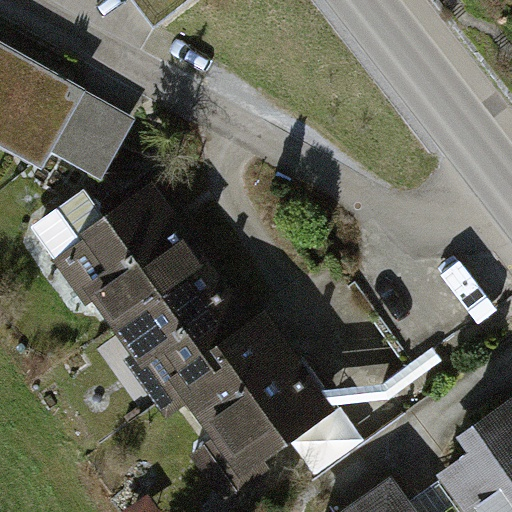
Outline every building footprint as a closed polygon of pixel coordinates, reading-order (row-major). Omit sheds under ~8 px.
[(44,154),(93,181),(125,122),(0,54),(0,149),(30,167),(44,154)] [(199,240),(159,185),(62,256),(102,311),(199,240)] [(240,295),(199,240),(102,311),(143,366),(240,295)] [(426,351),(484,308),(445,256),(388,300),(426,351)] [(280,350),(240,295),(143,366),(183,421),(280,350)] [(321,405),(280,350),(183,421),(224,476),(321,405)] [(511,511),(511,401),(435,450),(474,511),(511,511)] [(348,407),(299,437),(319,469),(368,439),(348,407)] [(413,511),(386,476),(339,511),(413,511)]
